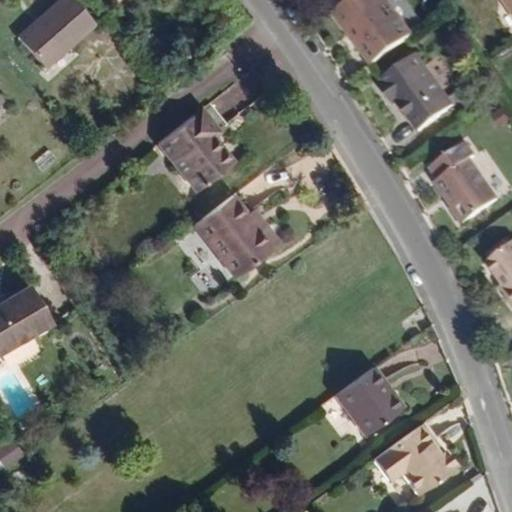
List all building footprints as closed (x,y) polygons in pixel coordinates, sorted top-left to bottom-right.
[(42,70),(92,24),(70,0),(54,0),(12,38),(42,70)] [(411,35),(385,0),(347,0),(331,12),(345,30),(349,28),(356,36),(352,39),(371,64),(411,35)] [(356,36),(349,28),(345,30),(352,39),(356,36)] [(455,105),(415,53),(379,79),(380,83),(377,85),(387,99),(392,97),(397,104),(417,133),(455,105)] [(397,104),(392,97),(387,99),(392,107),(397,104)] [(215,132),(197,109),(155,142),(193,192),(230,164),(208,138),(215,132)] [(499,199),(471,159),(476,156),(466,141),(428,169),(436,181),(434,183),(451,206),(450,209),(461,226),(499,199)] [(277,245),(261,224),(254,230),(243,214),(229,195),(190,225),(231,279),(277,245)] [(261,224),(249,209),(243,214),(254,230),(261,224)] [(511,241),(484,262),(500,285),(505,283),(511,294),(511,241)] [(511,294),(505,283),(500,285),(497,288),(511,308),(511,294)] [(0,352),(47,324),(25,286),(0,300),(0,352)] [(397,411),(376,383),(381,379),(370,367),(331,396),(362,437),(397,411)] [(402,408),(381,379),(376,383),(397,411),(402,408)] [(330,398),(318,407),(343,441),(354,432),(330,398)] [(455,467),(443,449),(440,451),(419,423),(369,459),(386,482),(398,474),(414,496),(455,467)]
